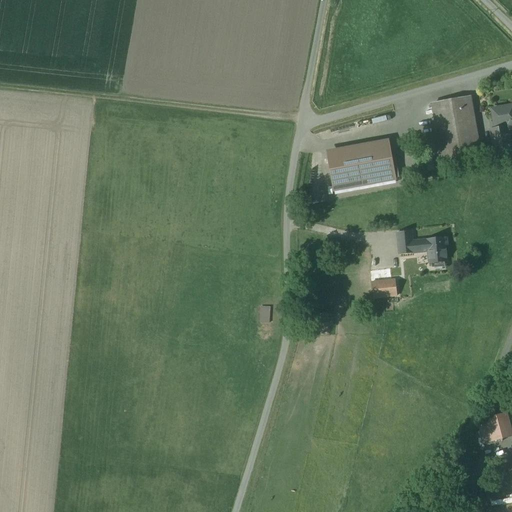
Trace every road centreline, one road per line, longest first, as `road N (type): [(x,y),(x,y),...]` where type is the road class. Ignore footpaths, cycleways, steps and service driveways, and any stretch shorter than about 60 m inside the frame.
road 1 (unclassified): [(228,511),(291,320),(302,124)]
road 2 (unclassified): [(511,64),(302,124)]
road 3 (unclassified): [(302,124),(322,0)]
